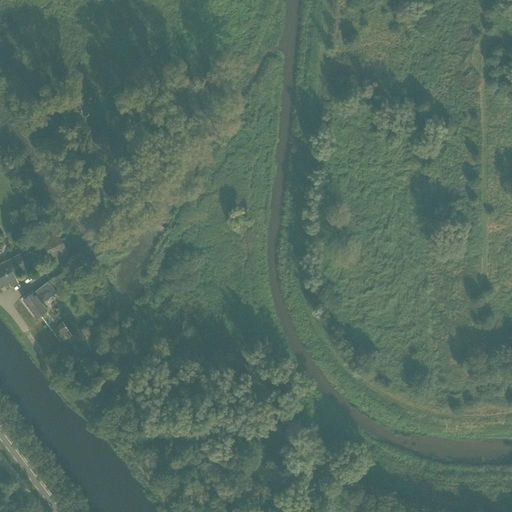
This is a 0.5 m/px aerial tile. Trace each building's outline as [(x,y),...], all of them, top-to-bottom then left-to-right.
[(46,265),(68,253),(57,231),(56,231),(48,215),(27,226),(28,227),(19,231),(25,243),(33,239),(46,265)] [(36,263),(29,249),(0,264),(0,287),(16,280),(13,274),(36,263)] [(82,275),(76,265),(52,279),(58,290),(82,275)] [(42,303),(50,297),(57,292),(49,281),(23,300),(37,318),(45,312),(43,310),(46,308),(42,303)] [(72,336),(64,323),(52,330),(60,343),(72,336)] [(90,329),(96,343),(109,337),(104,323),(90,329)]
